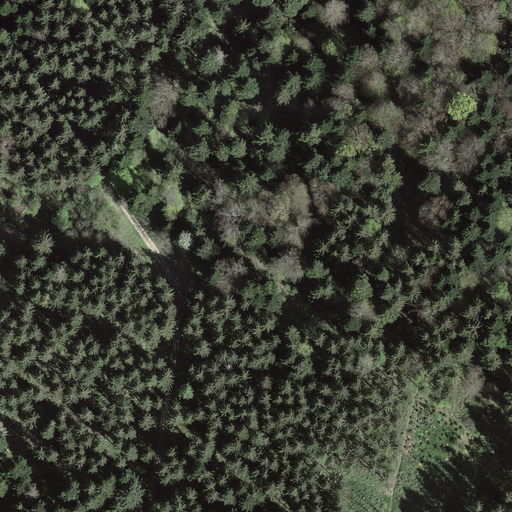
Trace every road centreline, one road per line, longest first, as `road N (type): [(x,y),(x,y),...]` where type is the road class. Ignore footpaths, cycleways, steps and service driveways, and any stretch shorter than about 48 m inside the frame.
road 1 (track): [(148,511),(179,321),(176,281),(0,31)]
road 2 (track): [(176,281),(326,324),(355,303),(399,221),(422,0)]
